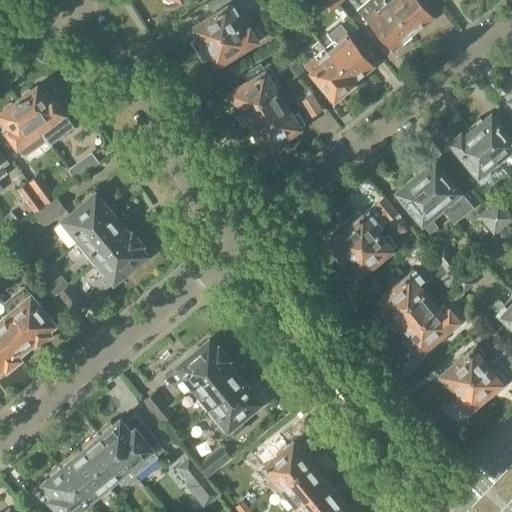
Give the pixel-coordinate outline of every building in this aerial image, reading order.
[(197,37),(191,41),(197,50),(237,25),(242,22),(244,21),(238,13),(232,2),(235,0),(234,0),(210,0),(205,3),(212,15),(191,28),(197,37)] [(317,0),(328,13),(339,5),(334,0),(317,0)] [(403,43),(413,35),(384,0),(371,0),(359,10),(391,50),(401,41),(403,43)] [(422,24),(432,16),(418,0),(389,0),(387,3),(384,0),(413,35),(424,26),(422,24)] [(237,25),(197,50),(203,60),(209,56),(215,65),(254,41),(242,22),(237,25)] [(372,65),(347,35),(340,27),(329,36),(336,44),(327,51),(354,84),(363,76),(362,74),(372,65)] [(333,100),(354,84),(327,51),(307,68),(333,100)] [(239,86),(229,92),(236,103),(230,106),(235,114),(274,90),(281,86),(276,79),(269,67),(264,70),(260,63),(234,78),(239,86)] [(21,97),(17,99),(46,140),(49,143),(72,126),(50,96),(49,97),(46,92),(42,95),(36,86),(33,88),(29,88),(22,93),(21,97)] [(294,98),(297,102),(311,93),(308,89),(294,98)] [(274,90),(235,114),(242,125),(247,122),(252,130),(287,109),(274,90)] [(312,94),(301,101),(310,116),(321,109),(312,94)] [(17,99),(0,111),(0,114),(5,122),(2,125),(4,128),(3,129),(16,147),(21,155),(23,157),(46,140),(17,99)] [(287,109),(252,130),(264,148),(304,123),(297,112),(291,116),(287,109)] [(477,120),(469,126),(507,172),(511,167),(511,140),(491,115),(480,124),(477,120)] [(469,126),(450,142),(487,188),(507,172),(469,126)] [(0,151),(0,178),(7,174),(3,168),(9,164),(0,151)] [(79,160),(68,169),(76,180),(87,172),(79,160)] [(424,163),(412,173),(415,176),(444,211),(454,203),(459,209),(467,202),(462,196),(463,195),(435,161),(427,167),(424,163)] [(55,197),(55,196),(39,174),(27,182),(44,205),(55,197)] [(415,176),(397,192),(430,232),(437,226),(432,220),(444,211),(415,176)] [(34,213),(44,205),(27,182),(17,189),(34,213)] [(76,244),(112,214),(95,193),(92,194),(90,192),(81,201),(83,203),(59,223),(76,244)] [(385,196),(374,204),(389,221),(398,213),(385,196)] [(44,205),(34,213),(44,226),(65,210),(55,197),(44,205)] [(488,207),(504,227),(511,219),(511,215),(498,198),(488,207)] [(374,204),(330,240),(337,248),(331,253),(339,262),(376,231),(387,223),(389,221),(374,204)] [(494,235),(504,227),(488,207),(478,215),(494,235)] [(389,221),(387,223),(393,231),(394,230),(396,232),(407,223),(405,221),(398,213),(389,221)] [(92,264),(129,233),(112,214),(76,244),(92,264)] [(376,231),(339,262),(345,270),(351,265),(358,274),(395,244),(388,235),(393,231),(387,223),(376,231)] [(510,236),(508,232),(504,230),(500,233),(498,237),(501,241),(505,243),(509,240),(510,236)] [(101,291),(145,254),(138,245),(141,243),(131,231),(129,233),(92,264),(100,273),(92,280),(101,291)] [(459,264),(444,245),(432,255),(448,273),(459,264)] [(0,257),(0,263),(13,279),(25,269),(9,251),(0,257)] [(448,273),(459,288),(463,292),(475,283),(459,264),(448,273)] [(387,321),(423,292),(417,285),(423,280),(414,269),(397,283),(393,277),(385,284),(389,289),(377,299),(385,309),(380,313),(387,321)] [(55,294),(68,284),(60,276),(48,286),(55,294)] [(55,294),(72,314),(84,304),(68,284),(55,294)] [(464,293),(463,292),(459,288),(447,298),(454,306),(461,300),(459,298),(464,293)] [(24,289),(5,305),(10,311),(37,344),(57,328),(24,289)] [(405,335),(437,309),(423,292),(387,321),(393,329),(398,326),(405,335)] [(511,294),(503,304),(498,299),(492,307),(511,326),(511,294)] [(419,351),(456,320),(448,312),(443,316),(437,309),(405,335),(419,351)] [(10,311),(0,319),(0,337),(18,359),(37,344),(10,311)] [(0,373),(18,359),(0,337),(0,373)] [(190,390),(225,360),(227,358),(218,346),(215,348),(208,339),(163,376),(172,386),(181,379),(190,390)] [(502,339),(491,347),(498,356),(508,347),(508,346),(502,339)] [(477,344),(441,374),(448,382),(441,388),(448,397),(486,366),(481,359),(486,355),(477,344)] [(498,356),(496,357),(508,371),(509,372),(511,370),(511,351),(508,347),(498,356)] [(486,366),(448,397),(455,405),(462,400),(468,408),(505,378),(503,375),(508,371),(496,357),(486,366)] [(207,410),(242,381),(225,360),(190,390),(207,410)] [(242,381),(207,410),(229,438),(247,423),(240,416),(247,411),(249,413),(258,406),(256,403),(258,401),(242,381)] [(144,400),(158,418),(169,409),(155,391),(144,400)] [(169,409),(158,418),(161,422),(172,413),(169,409)] [(109,420),(98,430),(127,468),(133,476),(157,456),(151,449),(159,442),(136,414),(129,420),(130,421),(129,422),(128,422),(124,425),(119,419),(112,424),(109,420)] [(98,430),(77,447),(108,484),(127,468),(98,430)] [(173,437),(180,444),(189,437),(183,430),(173,437)] [(276,487),(309,461),(301,452),(302,449),(297,442),(293,442),(292,440),(263,464),(273,477),(269,480),(276,487)] [(206,478),(231,457),(221,444),(195,465),(204,475),(206,478)] [(77,447),(57,463),(88,500),(108,484),(77,447)] [(187,457),(176,466),(190,483),(186,486),(202,506),(217,494),(201,474),(187,457)] [(309,461),(276,487),(283,496),(286,493),(295,504),(324,480),(322,477),(323,474),(319,469),(315,469),(309,461)] [(47,477),(41,482),(46,488),(42,492),(57,510),(53,511),(73,511),(88,500),(57,463),(44,473),(47,477)] [(324,480),(295,504),(301,511),(327,511),(341,501),(333,491),(334,488),(329,482),(326,482),(324,480)] [(238,511),(245,511),(250,509),(243,501),(235,508),(238,511)] [(327,511),(350,511),(341,501),(327,511)]
